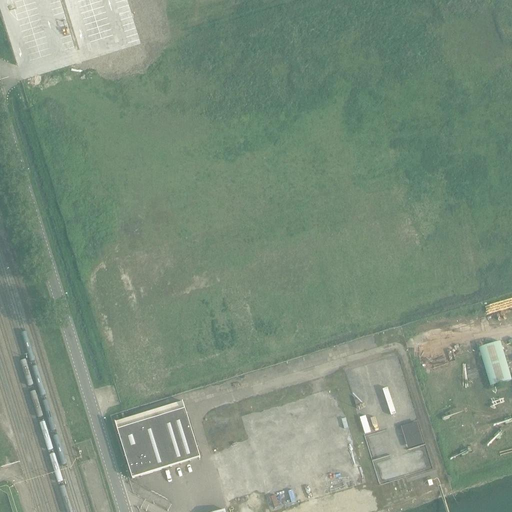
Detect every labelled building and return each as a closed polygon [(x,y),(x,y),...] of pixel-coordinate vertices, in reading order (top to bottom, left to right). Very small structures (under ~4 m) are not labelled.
[(500,340),(478,347),(490,387),(511,381),(500,340)] [(200,458),(188,418),(183,402),(115,423),(132,479),(200,458)] [(401,426),(409,450),(425,445),(418,421),(401,426)] [(428,465),(423,447),(375,462),(380,480),(428,465)] [(410,498),(404,479),(381,486),(387,505),(410,498)]
